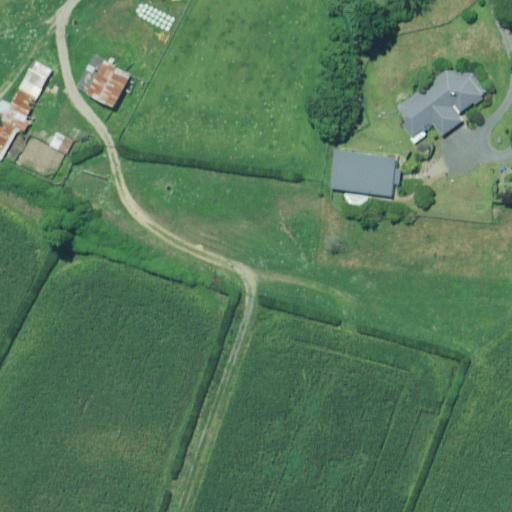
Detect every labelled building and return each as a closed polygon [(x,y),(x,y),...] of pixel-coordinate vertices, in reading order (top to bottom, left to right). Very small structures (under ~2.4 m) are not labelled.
[(37,61),(14,105),(7,101),(1,111),(9,115),(6,121),(0,133),(0,160),(6,163),(23,129),(29,132),(33,124),(29,122),(32,117),(55,71),(37,61)] [(136,77),(109,62),(104,71),(94,66),(81,89),(118,109),(136,77)] [(424,99),(421,95),(401,109),(411,122),(406,126),(417,141),(437,125),(446,137),(466,122),(461,116),(488,95),(474,76),(467,81),(460,72),(457,71),(455,71),(452,71),(450,72),(447,73),(445,74),(443,75),(441,76),(439,78),(437,80),(436,82),(435,84),(434,87),(433,89),(433,92),(424,99)] [(76,142),(47,128),(40,141),(70,155),(76,142)] [(408,171),(400,170),(401,161),(341,153),(336,190),(397,197),(398,186),(406,187),(408,171)]
